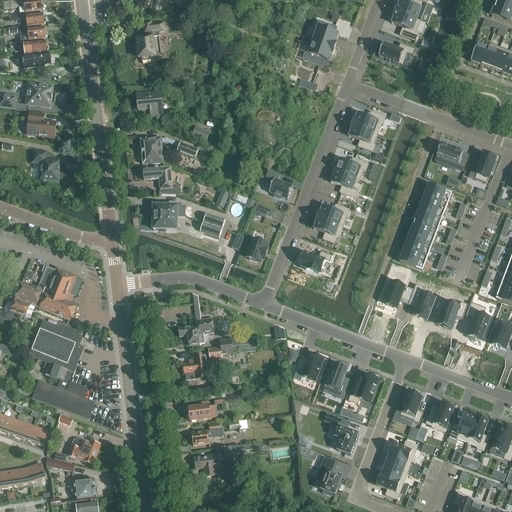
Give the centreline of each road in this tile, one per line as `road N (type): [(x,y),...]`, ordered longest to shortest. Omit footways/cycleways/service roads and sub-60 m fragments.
road 1 (residential): [(264,305),(347,87)]
road 2 (residential): [(183,511),(155,281)]
road 3 (tertiary): [(143,511),(117,286)]
road 4 (tertiary): [(112,243),(84,21)]
road 5 (residential): [(407,360),(355,498),(392,511)]
road 6 (residential): [(264,305),(407,360)]
